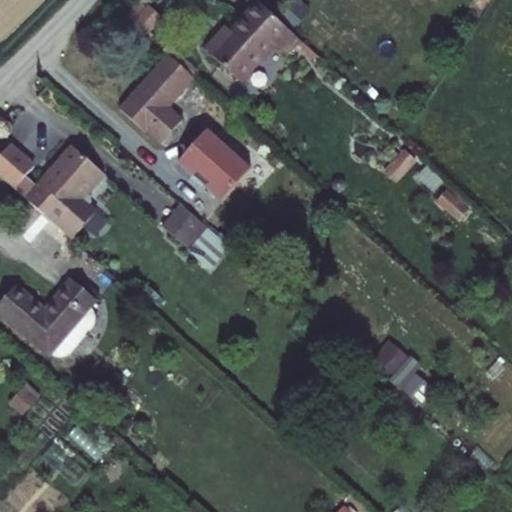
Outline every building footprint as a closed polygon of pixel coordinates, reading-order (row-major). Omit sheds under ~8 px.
[(219,36),(204,54),(242,88),(279,48),(289,58),(302,45),(256,3),(224,41),(219,36)] [(165,55),(132,95),(175,134),(183,125),(171,112),(195,83),(165,55)] [(132,95),(118,110),(147,136),(151,132),(164,145),(175,134),(132,95)] [(208,132),(178,167),(223,206),(253,170),(208,132)] [(9,137),(0,148),(0,173),(13,185),(35,160),(9,137)] [(406,147),(385,169),(398,181),(419,160),(406,147)] [(74,149),(27,203),(73,243),(97,215),(84,203),(106,178),(74,149)] [(448,186),(437,199),(469,227),(480,214),(448,186)] [(207,231),(179,206),(161,226),(188,251),(207,231)] [(15,286),(0,304),(0,317),(50,360),(99,300),(73,278),(45,310),(15,286)] [(392,337),(373,358),(414,394),(433,372),(392,337)]
